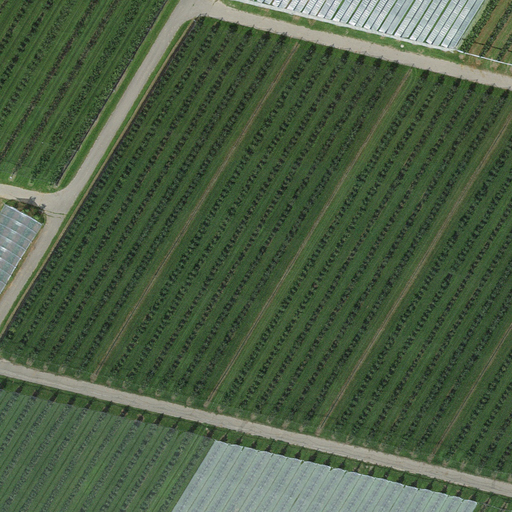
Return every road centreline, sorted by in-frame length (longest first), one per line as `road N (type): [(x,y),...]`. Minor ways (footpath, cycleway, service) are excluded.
road 1 (track): [(0,364),(511,489)]
road 2 (track): [(0,321),(194,0)]
road 3 (track): [(192,2),(511,83)]
